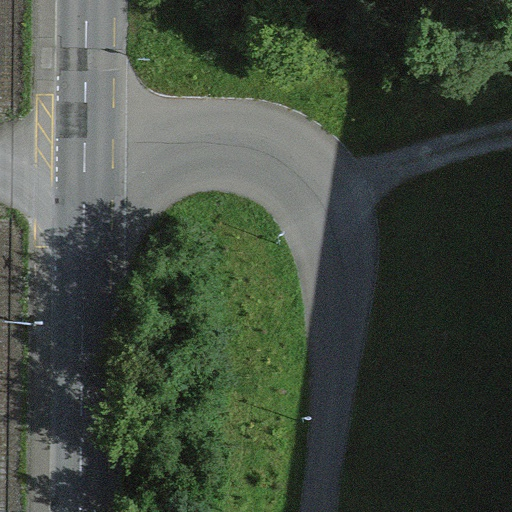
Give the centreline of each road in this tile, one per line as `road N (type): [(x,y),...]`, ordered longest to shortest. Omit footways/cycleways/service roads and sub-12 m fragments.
road 1 (unclassified): [(85,167),(80,511)]
road 2 (unclassified): [(87,0),(85,167)]
